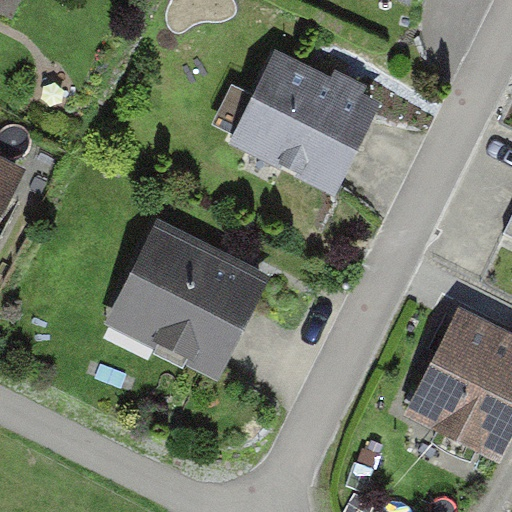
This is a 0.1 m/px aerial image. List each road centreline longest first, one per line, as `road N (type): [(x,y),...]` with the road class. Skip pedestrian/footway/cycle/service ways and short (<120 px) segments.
road 1 (residential): [(269,511),(511,41)]
road 2 (residential): [(222,511),(0,400)]
